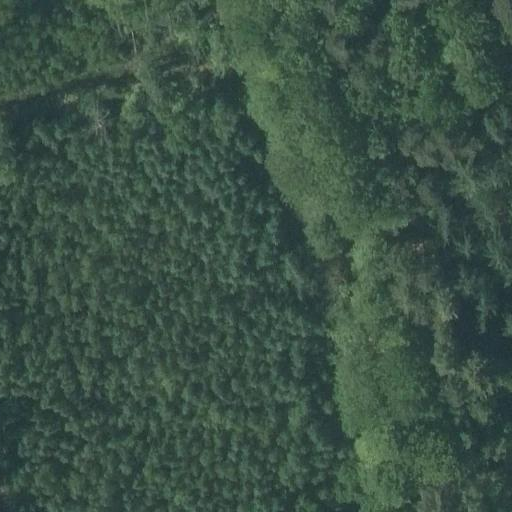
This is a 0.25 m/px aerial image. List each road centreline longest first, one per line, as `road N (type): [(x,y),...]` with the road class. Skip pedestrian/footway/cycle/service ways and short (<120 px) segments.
road 1 (track): [(415,446),(274,0)]
road 2 (track): [(293,59),(0,123)]
road 3 (track): [(327,511),(511,375)]
